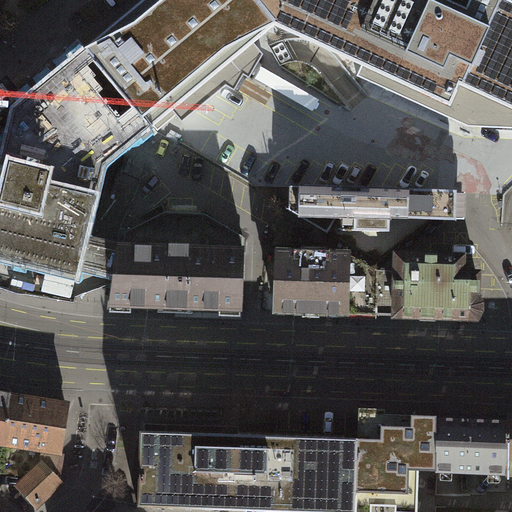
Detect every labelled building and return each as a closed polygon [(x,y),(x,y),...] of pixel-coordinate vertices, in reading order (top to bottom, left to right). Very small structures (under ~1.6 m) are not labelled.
[(255,43),(275,26),(275,23),(255,0),(147,0),(107,33),(86,51),(132,107),(149,128),(151,129),(173,111),(182,122),(226,86),(235,91),(244,76),(250,79),(264,55),(255,43)] [(465,88),(511,109),(511,4),(501,0),(255,0),(275,23),(275,26),(361,66),(384,76),(385,81),(389,84),(394,85),(399,83),(456,109),(465,88)] [(129,144),(149,128),(132,107),(86,51),(72,62),(65,68),(58,74),(50,80),(15,110),(1,166),(9,168),(7,177),(0,175),(0,258),(76,277),(79,267),(114,276),(119,244),(87,237),(104,165),(122,151),(122,150),(129,144)] [(511,128),(511,109),(465,88),(456,109),(399,83),(394,85),(389,84),(385,81),(384,76),(361,66),(357,77),(444,115),(469,128),(511,128)] [(456,193),(290,187),(289,211),(327,233),(336,217),(355,218),(354,231),(389,232),(390,217),(455,220),(456,193)] [(327,233),(289,211),(288,233),(292,239),(326,241),(327,233)] [(124,245),(119,244),(114,276),(110,307),(170,308),(241,311),(243,237),(205,214),(164,213),(124,233),(124,245)] [(276,312),(376,315),(378,270),(349,253),(278,251),(277,281),(276,312)] [(396,271),(378,270),(376,315),(477,319),(481,312),(481,303),(477,296),(474,295),(475,278),(463,278),(463,257),(430,256),(396,254),(396,271)] [(0,443),(3,444),(11,394),(0,392),(0,443)] [(11,394),(3,444),(42,450),(61,453),(68,403),(11,394)] [(356,505),(419,506),(420,470),(437,470),(437,469),(438,415),(385,414),(385,409),(359,408),(358,438),(356,505)] [(440,416),(438,415),(437,469),(494,472),(507,472),(507,418),(495,418),(486,418),(486,417),(461,416),(460,417),(440,417),(440,416)] [(178,507),(247,509),(249,435),(140,431),(138,506),(178,507)] [(251,511),(355,511),(356,505),(358,438),(351,438),(249,435),(247,509),(248,509),(251,511)] [(61,453),(42,450),(39,466),(43,465),(59,482),(61,482),(66,454),(61,453)] [(37,503),(59,482),(43,465),(21,486),(37,503)]
